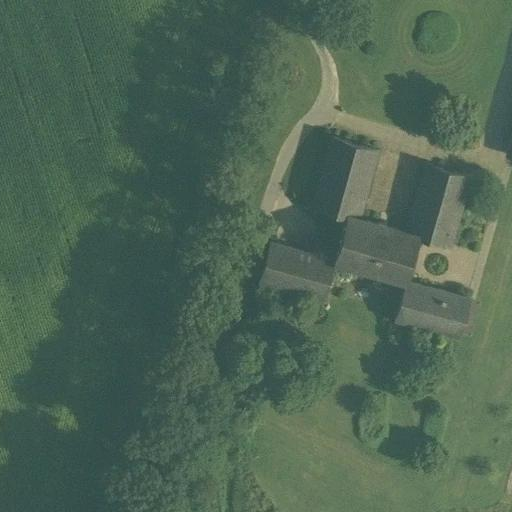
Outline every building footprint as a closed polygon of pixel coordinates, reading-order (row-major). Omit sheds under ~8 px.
[(343,209),(355,212),(375,144),(329,131),(309,201),(343,211),(343,209)] [(416,229),(416,230),(446,239),(465,169),(423,158),(404,226),(416,229)] [(404,226),(355,212),(343,209),(343,211),(331,253),(404,274),(416,230),(416,229),(404,226)] [(320,292),(331,253),(267,236),(256,274),(320,292)] [(467,292),(404,274),(393,313),(456,330),(467,292)]
